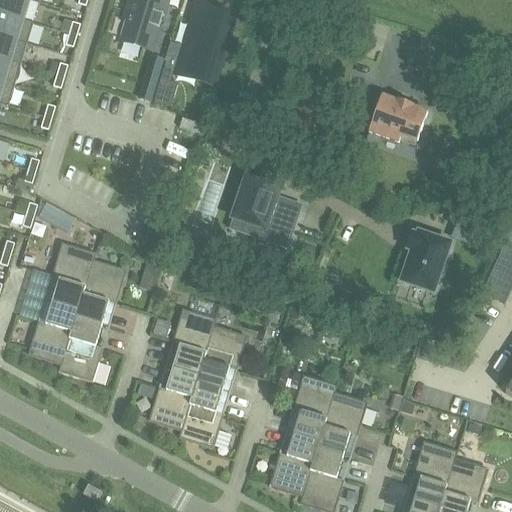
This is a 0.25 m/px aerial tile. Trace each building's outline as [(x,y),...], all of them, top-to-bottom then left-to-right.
[(25,0),(0,0),(0,14),(33,25),(33,24),(24,21),(30,2),(39,5),(39,4),(25,0)] [(130,0),(124,21),(128,23),(122,42),(153,52),(159,31),(159,30),(163,16),(163,17),(168,0),(167,0),(166,0),(130,0)] [(0,37),(27,45),(33,25),(0,14),(0,37)] [(217,87),(235,28),(191,15),(173,74),(217,87)] [(71,24),(68,35),(75,37),(79,26),(71,24)] [(72,49),(75,37),(68,35),(64,47),(72,49)] [(0,59),(21,66),(27,45),(0,37),(0,59)] [(0,82),(14,87),(21,66),(0,59),(0,82)] [(141,88),(155,92),(163,64),(150,60),(141,88)] [(59,65),(55,76),(63,79),(66,67),(59,65)] [(59,90),(63,79),(55,76),(52,88),(59,90)] [(14,87),(0,82),(0,104),(8,107),(14,87)] [(295,135),(310,140),(324,102),(305,96),(291,133),(295,135)] [(427,114),(411,109),(412,107),(397,102),(397,104),(381,98),(369,133),(399,144),(401,137),(417,143),(427,114)] [(46,106),(43,118),(50,120),(54,108),(46,106)] [(47,131),(50,120),(43,118),(39,129),(47,131)] [(179,130),(196,135),(202,137),(205,127),(182,120),(179,130)] [(28,172),(36,174),(39,163),(31,160),(28,172)] [(36,174),(28,172),(25,183),(32,186),(36,174)] [(263,186),(248,181),(231,230),(288,250),(296,225),(274,217),(277,207),(273,205),(280,184),(265,179),(263,186)] [(30,205),(26,216),(34,219),(37,207),(30,205)] [(37,217),(49,224),(55,213),(43,206),(37,217)] [(460,212),(455,226),(478,234),(480,228),(470,225),(473,216),(460,212)] [(30,230),(34,219),(26,216),(23,228),(30,230)] [(511,230),(501,253),(511,258),(511,230)] [(433,294),(450,246),(418,235),(417,238),(412,236),(407,251),(412,253),(401,283),(433,294)] [(3,254),(11,257),(14,245),(7,243),(3,254)] [(59,281),(52,304),(78,311),(95,256),(62,245),(51,280),(53,281),(53,280),(59,281)] [(198,262),(200,255),(193,252),(194,249),(188,247),(185,257),(198,262)] [(11,257),(3,254),(0,265),(0,266),(8,268),(11,257)] [(95,256),(78,311),(76,319),(102,326),(109,304),(115,306),(114,307),(116,307),(126,272),(94,263),(96,256),(95,256)] [(159,276),(161,269),(147,265),(145,272),(159,276)] [(285,303),(277,301),(274,312),(281,314),(285,303)] [(76,319),(78,311),(52,304),(46,326),(40,324),(40,323),(38,323),(28,358),(60,367),(58,374),(59,375),(76,319)] [(180,348),(173,370),(199,378),(214,329),(213,328),(215,322),(182,312),(172,346),(173,347),(173,346),(180,348)] [(172,322),(158,318),(153,334),(167,338),(172,322)] [(95,349),(102,326),(76,319),(59,375),(93,385),(103,350),(102,349),(101,350),(95,349)] [(214,329),(199,378),(197,385),(223,392),(229,370),(236,372),(235,373),(237,373),(247,339),(214,329)] [(408,333),(405,343),(418,347),(421,337),(408,333)] [(180,441),(197,385),(199,378),(173,370),(166,391),(159,389),(149,424),(181,434),(179,440),(180,441)] [(300,414),(293,436),(319,444),(336,388),(303,377),(292,412),(294,413),(294,412),(300,414)] [(216,415),(223,392),(197,385),(180,441),(213,451),(224,416),(222,416),(216,415)] [(336,388),(319,444),(317,451),(343,458),(350,436),(356,438),(355,439),(357,439),(367,404),(335,395),(337,388),(336,388)] [(399,414),(412,418),(415,405),(410,404),(403,400),(399,414)] [(300,507),(317,451),(319,444),(293,436),(287,458),(281,456),(279,455),(269,490),(301,500),(299,506),(300,507)] [(420,480),(414,502),(440,510),(457,454),(423,444),(413,478),(414,479),(415,478),(420,480)] [(336,481),(343,458),(317,451),(300,507),(317,511),(335,511),(344,482),(342,482),(336,481)] [(457,454),(440,510),(438,511),(467,511),(470,502),(476,504),(476,505),(477,505),(488,470),(455,461),(457,454)] [(102,493),(87,486),(83,495),(97,502),(102,493)] [(438,511),(440,510),(414,502),(410,511),(438,511)]
